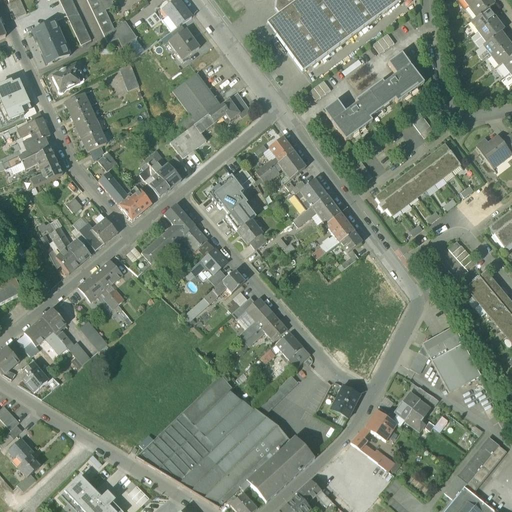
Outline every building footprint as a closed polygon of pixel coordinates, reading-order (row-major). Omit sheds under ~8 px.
[(58,0),(63,10),(74,5),(71,0),(58,0)] [(104,12),(98,0),(86,0),(108,45),(118,40),(113,31),(104,12)] [(98,0),(104,12),(114,7),(112,3),(116,0),(98,0)] [(159,11),(158,13),(161,21),(160,21),(170,34),(176,30),(162,11),(176,0),(166,0),(163,2),(164,3),(162,5),(160,7),(159,11)] [(176,0),(162,11),(176,30),(181,27),(191,19),(176,0)] [(398,0),(299,0),(279,15),(278,16),(287,28),(275,36),(302,73),(400,2),(398,0)] [(276,0),(275,10),(279,15),(299,0),(276,0)] [(460,0),(468,9),(479,0),(460,0)] [(493,6),(488,0),(479,0),(468,9),(476,19),(487,11),(493,6)] [(9,6),(16,20),(26,15),(20,1),(18,2),(9,6)] [(91,42),(74,5),(63,10),(63,11),(67,17),(80,47),(91,42)] [(463,12),(471,23),(476,19),(468,9),(463,12)] [(495,21),(487,11),(476,19),(471,23),(470,24),(477,34),(495,21)] [(151,29),(161,22),(154,14),(145,22),(151,29)] [(287,28),(278,16),(266,24),(275,36),(287,28)] [(503,31),(495,21),(477,34),(485,45),(500,34),(503,31)] [(43,55),(48,66),(69,57),(54,23),(33,32),(38,42),(36,43),(42,56),(43,55)] [(129,64),(139,57),(138,57),(129,45),(136,40),(125,23),(113,31),(118,40),(129,64)] [(471,39),(477,34),(470,24),(463,29),(471,39)] [(176,30),(170,34),(174,39),(184,31),(181,27),(176,30)] [(179,52),(185,60),(199,50),(185,31),(184,31),(174,39),(168,43),(168,44),(176,54),(179,52)] [(168,43),(174,39),(170,34),(161,41),(165,46),(168,44),(168,43)] [(477,34),(471,39),(470,40),(478,50),(482,47),(485,45),(477,34)] [(507,44),(500,34),(485,45),(482,47),(490,57),(507,44)] [(372,47),(379,57),(394,46),(387,36),(372,47)] [(138,57),(139,57),(145,53),(136,40),(129,45),(138,57)] [(455,42),(447,45),(450,53),(458,50),(455,42)] [(511,56),(511,50),(507,44),(490,57),(498,68),(501,65),(511,56)] [(482,47),(478,50),(475,53),(483,63),(490,57),(482,47)] [(179,52),(176,54),(182,62),(185,60),(179,52)] [(322,113),(345,143),(371,124),(369,120),(394,102),(396,105),(423,86),(401,55),(387,66),(395,77),(383,85),(381,83),(354,103),(356,105),(344,114),(336,103),(322,113)] [(511,56),(501,65),(509,76),(511,73),(511,56)] [(3,58),(0,58),(0,65),(3,71),(8,69),(3,58)] [(342,73),(344,77),(360,65),(358,62),(342,73)] [(119,71),(127,93),(139,89),(130,65),(119,71)] [(59,95),(61,95),(62,95),(63,93),(83,82),(75,66),(63,72),(57,75),(52,78),(58,91),(58,93),(59,95)] [(180,125),(186,133),(194,127),(220,107),(196,75),(172,93),(190,117),(180,125)] [(12,85),(11,82),(0,87),(0,123),(1,127),(24,117),(25,119),(36,114),(34,109),(31,110),(26,98),(27,98),(25,92),(23,92),(19,83),(12,85)] [(460,82),(455,86),(460,93),(466,89),(460,82)] [(308,94),(315,103),(330,92),(323,83),(308,94)] [(227,102),(235,113),(245,106),(237,94),(228,101),(227,102)] [(64,104),(70,117),(87,109),(84,102),(86,102),(83,96),(64,104)] [(227,113),(221,118),(223,121),(225,124),(228,121),(230,123),(238,117),(235,113),(227,102),(222,106),(227,113)] [(220,107),(194,127),(200,136),(215,125),(214,123),(215,123),(221,118),(227,113),(222,106),(220,107)] [(250,113),(245,106),(235,113),(238,117),(240,121),(250,113)] [(89,109),(87,109),(70,117),(76,129),(92,122),(89,115),(91,114),(89,109)] [(409,121),(412,126),(422,119),(418,114),(409,121)] [(412,126),(416,131),(426,123),(422,119),(412,126)] [(21,157),(18,158),(21,165),(50,151),(45,140),(49,138),(42,120),(32,124),(26,126),(30,137),(32,140),(23,144),(22,144),(26,154),(21,157)] [(94,121),(92,122),(76,129),(81,142),(98,134),(95,127),(97,126),(94,121)] [(416,131),(420,135),(429,128),(426,123),(416,131)] [(28,138),(30,137),(26,126),(17,130),(21,140),(28,137),(28,138)] [(206,143),(200,136),(194,127),(186,133),(169,145),(182,161),(206,143)] [(433,133),(429,128),(420,135),(423,140),(433,133)] [(100,133),(98,134),(81,142),(87,154),(89,154),(100,148),(104,147),(100,139),(102,139),(101,135),(100,133)] [(107,133),(101,135),(102,139),(106,146),(112,143),(107,133)] [(475,148),(492,170),(511,156),(503,145),(498,139),(488,146),(485,141),(475,148)] [(22,144),(23,144),(21,140),(16,142),(17,146),(20,151),(19,152),(21,157),(26,154),(22,144)] [(268,150),(275,160),(279,165),(293,154),(282,140),(268,150)] [(511,155),(511,147),(507,141),(503,145),(511,156),(511,155)] [(20,151),(17,146),(9,150),(11,156),(19,152),(20,151)] [(254,154),(257,159),(262,155),(267,152),(263,147),(254,154)] [(89,154),(93,163),(103,155),(100,148),(89,154)] [(445,148),(436,154),(450,173),(459,167),(453,159),(455,158),(451,152),(449,154),(445,148)] [(267,152),(262,155),(269,164),(271,162),(271,163),(275,160),(268,150),(267,152)] [(56,164),(50,151),(21,165),(24,172),(37,166),(39,172),(56,164)] [(21,157),(19,152),(11,156),(0,161),(0,162),(1,164),(2,166),(18,158),(21,157)] [(144,163),(147,166),(153,161),(162,171),(166,167),(155,154),(144,163)] [(279,165),(277,166),(281,171),(289,182),(305,170),(293,154),(279,165)] [(442,180),(450,173),(436,154),(428,161),(442,180)] [(101,168),(104,166),(111,160),(107,155),(97,163),(101,168)] [(172,161),(184,175),(188,171),(177,157),(172,161)] [(13,169),(21,165),(18,158),(2,166),(4,172),(5,173),(9,170),(13,169)] [(348,167),(352,172),(361,164),(358,159),(348,167)] [(116,166),(111,160),(104,166),(109,172),(116,166)] [(277,166),(279,165),(275,160),(271,163),(271,162),(269,164),(262,168),(267,174),(277,166)] [(149,169),(156,176),(162,171),(153,161),(147,166),(149,169)] [(433,186),(442,180),(428,161),(419,167),(433,186)] [(42,177),(29,183),(32,190),(39,187),(62,177),(56,164),(39,172),(42,177)] [(352,172),(355,176),(365,169),(361,164),(352,172)] [(21,165),(13,169),(15,174),(18,173),(18,174),(24,172),(21,165)] [(106,174),(109,172),(104,166),(101,168),(106,174)] [(277,173),(281,171),(277,166),(267,174),(259,180),(264,187),(279,176),(277,173)] [(166,167),(162,171),(156,176),(158,179),(169,192),(180,183),(167,167),(166,167)] [(425,192),(433,186),(419,167),(414,171),(413,169),(409,172),(425,192)] [(255,174),(259,180),(267,174),(262,168),(255,174)] [(13,169),(9,170),(12,177),(18,174),(18,173),(15,174),(13,169)] [(139,177),(147,187),(158,179),(156,176),(149,169),(139,177)] [(355,176),(359,181),(368,174),(365,169),(355,176)] [(255,183),(243,170),(234,177),(246,191),(255,183)] [(416,199),(425,192),(409,172),(406,175),(407,176),(402,180),(416,199)] [(450,173),(442,180),(446,185),(455,179),(450,173)] [(372,179),(368,174),(359,181),(362,186),(372,179)] [(98,184),(119,208),(128,200),(119,188),(108,176),(98,184)] [(243,193),(231,177),(207,195),(220,211),(222,210),(227,217),(225,218),(236,233),(251,222),(255,218),(239,197),(243,193)] [(169,192),(158,179),(147,187),(150,189),(159,200),(169,192)] [(408,205),(416,199),(402,180),(397,184),(396,182),(392,185),(408,205)] [(438,192),(446,185),(442,180),(433,186),(438,192)] [(293,197),(305,213),(311,209),(326,198),(314,182),(305,188),(295,196),(293,197)] [(28,192),(32,190),(29,183),(23,185),(27,192),(28,192)] [(291,191),(295,196),(305,188),(301,183),(291,191)] [(128,200),(129,201),(139,193),(135,188),(130,192),(124,184),(119,188),(128,200)] [(399,212),(408,205),(392,185),(389,187),(390,189),(385,193),(399,212)] [(429,198),(438,192),(433,186),(425,192),(429,198)] [(141,196),(150,208),(159,200),(150,189),(142,196),(141,196)] [(142,196),(139,193),(129,201),(141,215),(150,208),(141,196),(142,196)] [(390,218),(399,212),(385,193),(375,200),(379,206),(377,208),(381,213),(385,211),(390,218)] [(26,196),(19,200),(23,208),(31,204),(26,196)] [(296,215),(299,218),(301,217),(305,213),(293,197),(287,202),(290,206),(291,204),(298,213),(296,215)] [(326,198),(311,209),(315,214),(322,224),(325,227),(339,216),(326,198)] [(66,207),(73,216),(82,209),(74,200),(66,207)] [(129,201),(128,200),(119,208),(123,213),(127,219),(127,218),(131,223),(141,215),(129,201)] [(180,241),(180,240),(194,228),(175,207),(163,217),(173,228),(164,236),(171,244),(178,238),(180,241)] [(311,217),(315,214),(311,209),(305,213),(301,217),(305,223),(311,219),(312,218),(311,217)] [(312,218),(311,219),(317,227),(322,224),(315,214),(311,217),(312,218)] [(325,227),(333,238),(338,246),(339,245),(353,234),(339,216),(325,227)] [(292,223),(297,229),(305,223),(301,217),(299,218),(292,223)] [(511,243),(511,242),(511,225),(506,218),(497,224),(511,243)] [(72,227),(78,233),(87,226),(81,219),(72,227)] [(54,233),(59,229),(61,228),(57,221),(50,225),(54,233)] [(105,221),(92,232),(91,232),(103,247),(117,235),(105,221)] [(236,233),(247,247),(249,246),(261,237),(261,236),(251,222),(236,233)] [(503,250),(511,243),(497,224),(489,231),(493,237),(491,238),(496,243),(497,242),(503,250)] [(45,229),(46,228),(44,225),(38,229),(41,236),(47,232),(45,229)] [(47,232),(49,236),(54,233),(50,225),(46,228),(45,229),(47,232)] [(92,232),(87,226),(78,233),(79,235),(87,244),(95,254),(103,247),(91,232),(92,232)] [(194,228),(180,240),(184,244),(193,255),(197,251),(207,243),(194,228)] [(54,233),(66,251),(70,247),(59,229),(54,233)] [(49,236),(62,255),(66,251),(54,233),(49,236)] [(361,245),(353,234),(339,245),(347,256),(361,245)] [(77,242),(82,248),(87,244),(79,235),(74,239),(76,242),(77,242)] [(174,246),(171,244),(164,236),(141,256),(143,258),(151,267),(159,260),(158,260),(169,250),(174,246)] [(45,237),(40,240),(43,247),(49,244),(45,237)] [(249,246),(254,252),(266,243),(261,237),(249,246)] [(325,256),(338,246),(333,238),(329,241),(328,239),(322,244),(323,246),(319,248),(321,250),(325,256)] [(174,246),(169,250),(177,259),(183,254),(179,250),(184,244),(180,240),(180,241),(174,246)] [(275,243),(282,251),(287,248),(280,240),(275,243)] [(76,242),(70,247),(66,251),(79,267),(90,258),(82,248),(77,242),(76,242)] [(197,251),(205,259),(214,250),(207,243),(197,251)] [(448,251),(452,255),(460,248),(456,244),(448,251)] [(290,245),(282,252),(286,257),(294,250),(290,245)] [(452,255),(456,260),(465,252),(461,247),(460,248),(452,255)] [(133,266),(134,265),(143,258),(141,256),(134,249),(125,257),(133,266)] [(173,263),(177,259),(169,250),(158,260),(159,260),(161,263),(168,257),(173,263)] [(185,276),(189,280),(193,277),(194,278),(196,276),(201,273),(208,271),(212,276),(213,277),(219,271),(227,265),(214,250),(205,259),(185,276)] [(311,257),(316,263),(325,256),(321,250),(311,257)] [(79,267),(66,251),(62,255),(57,258),(55,260),(63,269),(68,276),(79,267)] [(48,255),(52,263),(55,260),(57,258),(52,252),(48,255)] [(469,256),(465,252),(456,260),(460,264),(469,256)] [(340,267),(344,271),(358,260),(354,256),(340,267)] [(406,301),(375,256),(357,269),(387,313),(406,301)] [(472,261),(469,256),(460,264),(464,269),(472,261)] [(151,267),(143,258),(134,265),(133,266),(129,270),(137,278),(138,279),(151,267)] [(52,263),(58,274),(63,269),(55,260),(52,263)] [(428,268),(432,273),(441,265),(437,260),(428,268)] [(476,265),(472,261),(464,269),(467,273),(476,265)] [(110,263),(93,277),(105,291),(105,292),(111,287),(122,277),(110,263)] [(432,273),(436,277),(445,269),(441,265),(432,273)] [(436,277),(440,282),(449,274),(445,269),(436,277)] [(208,271),(201,273),(207,281),(212,276),(208,271)] [(207,281),(215,290),(221,285),(227,280),(219,271),(213,277),(212,276),(207,281)] [(203,284),(207,281),(201,273),(196,276),(203,284)] [(227,280),(221,285),(215,290),(212,293),(217,299),(226,291),(231,296),(244,284),(243,284),(235,274),(234,273),(227,280)] [(440,282),(444,286),(453,278),(449,274),(440,282)] [(465,289),(472,298),(491,283),(484,274),(478,279),(477,277),(471,282),(472,283),(465,289)] [(101,294),(105,291),(93,277),(78,289),(90,304),(96,299),(101,294)] [(457,283),(453,278),(444,286),(448,291),(457,283)] [(0,307),(22,296),(13,279),(0,285),(0,307)] [(342,323),(308,281),(291,294),(326,337),(342,323)] [(472,298),(479,306),(499,289),(496,286),(494,287),(491,283),(472,298)] [(109,296),(114,292),(111,287),(105,292),(109,296)] [(479,306),(486,314),(504,299),(500,294),(502,293),(499,289),(479,306)] [(112,312),(118,307),(109,296),(105,292),(105,291),(101,294),(105,299),(103,301),(112,312)] [(114,292),(109,296),(118,307),(123,302),(114,292)] [(212,293),(203,300),(209,306),(217,299),(212,293)] [(109,315),(112,312),(103,301),(105,299),(101,294),(96,299),(109,315)] [(232,301),(236,305),(239,309),(247,302),(240,295),(232,301)] [(473,310),(479,306),(472,298),(466,303),(473,311),(473,310)] [(486,314),(493,322),(511,306),(511,305),(510,302),(508,304),(504,299),(486,314)] [(188,324),(209,306),(203,300),(182,319),(183,319),(182,319),(188,324)] [(255,324),(261,331),(274,319),(259,301),(255,305),(252,308),(245,313),(255,324)] [(252,308),(247,302),(239,309),(231,316),(236,322),(236,321),(238,320),(245,313),(252,308)] [(231,316),(239,309),(236,305),(227,312),(231,316)] [(479,306),(473,310),(480,319),(486,314),(479,306)] [(511,306),(493,322),(499,330),(511,320),(511,306)] [(53,334),(54,335),(58,332),(65,327),(52,311),(42,320),(53,334)] [(128,319),(122,313),(117,317),(122,324),(128,319)] [(245,313),(238,320),(247,331),(255,324),(245,313)] [(287,332),(274,319),(261,331),(264,335),(273,344),(287,332)] [(45,340),(53,334),(42,320),(24,335),(25,336),(31,344),(35,348),(45,340)] [(246,332),(247,331),(238,320),(236,321),(246,332)] [(511,320),(499,330),(506,339),(511,334),(511,320)] [(79,331),(98,353),(107,346),(88,323),(79,331)] [(239,338),(245,345),(261,331),(255,324),(247,331),(246,332),(239,338)] [(354,374),(374,381),(392,331),(372,324),(354,374)] [(429,359),(431,363),(463,346),(453,329),(422,346),(422,347),(429,359)] [(264,335),(261,331),(245,345),(248,349),(264,335)] [(60,335),(58,332),(54,335),(58,340),(63,345),(66,349),(71,344),(62,334),(60,335)] [(53,334),(45,340),(50,347),(58,340),(54,335),(53,334)] [(275,347),(288,362),(302,349),(289,335),(275,347)] [(17,342),(23,351),(31,344),(25,336),(17,342)] [(50,347),(55,352),(59,356),(67,350),(66,349),(63,345),(58,340),(50,347)] [(39,353),(35,348),(31,344),(23,351),(22,352),(31,360),(39,353)] [(67,350),(81,367),(89,361),(76,345),(73,348),(71,344),(66,349),(67,350)] [(480,377),(463,346),(431,363),(448,395),(480,377)] [(422,347),(418,354),(409,371),(419,376),(428,360),(429,359),(422,347)] [(0,354),(0,375),(2,378),(7,373),(18,364),(6,349),(0,354)] [(303,351),(302,349),(288,362),(289,363),(303,351)] [(294,371),(295,372),(309,357),(303,351),(289,363),(288,365),(294,371)] [(260,360),(265,366),(274,357),(269,352),(260,360)] [(34,394),(34,395),(47,384),(46,384),(35,371),(36,371),(35,370),(35,371),(32,367),(31,366),(25,372),(28,376),(23,381),(23,382),(23,381),(34,394)] [(15,377),(7,373),(2,378),(9,382),(11,383),(15,377)] [(254,411),(263,418),(297,385),(289,377),(254,411)] [(136,459),(218,510),(226,503),(240,490),(247,484),(250,487),(251,488),(256,494),(265,504),(313,460),(294,440),(289,444),(277,430),(278,429),(263,418),(254,411),(253,411),(253,412),(228,393),(231,390),(229,388),(220,378),(200,397),(200,398),(182,415),(181,415),(153,442),(143,452),(136,459)] [(53,392),(60,386),(53,380),(47,385),(53,392)] [(342,388),(336,399),(354,409),(360,397),(342,387),(342,388)] [(421,400),(422,398),(425,394),(419,390),(415,395),(421,400)] [(428,403),(429,403),(430,401),(432,398),(425,394),(422,398),(428,403)] [(409,395),(402,404),(412,411),(419,402),(409,395)] [(437,402),(432,398),(430,401),(432,402),(430,404),(429,403),(428,403),(433,407),(437,402)] [(348,421),(354,409),(336,399),(330,411),(340,416),(348,421)] [(389,409),(389,411),(393,405),(385,399),(381,404),(389,409)] [(412,411),(411,413),(422,421),(430,410),(419,402),(412,411)] [(378,408),(386,414),(389,411),(389,409),(381,404),(378,408)] [(411,413),(412,411),(402,404),(394,415),(404,423),(411,413)] [(0,411),(0,421),(10,433),(19,425),(4,408),(0,411)] [(394,415),(389,411),(386,414),(384,416),(399,429),(404,423),(394,415)] [(365,429),(364,430),(369,433),(385,443),(396,426),(375,412),(365,429)] [(420,423),(422,421),(411,413),(404,423),(418,434),(424,426),(420,423)] [(330,424),(342,430),(345,425),(348,421),(340,416),(337,421),(333,419),(330,424)] [(438,429),(435,433),(439,435),(448,423),(441,418),(434,427),(438,429)] [(428,424),(425,429),(430,433),(432,430),(434,428),(428,424)] [(470,432),(479,438),(483,434),(474,427),(470,432)] [(8,435),(13,441),(21,433),(16,428),(8,435)] [(364,430),(359,435),(364,438),(369,433),(364,430)] [(363,440),(364,438),(359,435),(350,445),(359,452),(364,446),(367,443),(363,440)] [(138,447),(143,452),(153,442),(148,437),(138,447)] [(457,478),(466,486),(491,456),(498,447),(488,440),(457,478)] [(16,459),(22,465),(30,458),(33,455),(20,441),(8,453),(14,460),(16,459)] [(359,452),(377,465),(383,457),(376,451),(374,454),(364,446),(359,452)] [(498,447),(491,456),(499,462),(506,454),(498,447)] [(348,455),(344,460),(355,468),(359,463),(348,455)] [(471,496),(499,462),(491,456),(466,486),(463,490),(471,496)] [(102,467),(93,457),(89,460),(98,470),(102,467)] [(394,465),(383,457),(377,465),(388,473),(390,472),(394,465)] [(39,469),(30,458),(22,465),(17,469),(26,479),(27,480),(30,477),(39,469)] [(324,482),(356,511),(365,511),(379,497),(368,487),(341,463),(324,482)] [(394,465),(390,472),(394,475),(400,466),(396,463),(394,465)] [(386,484),(391,476),(372,465),(367,473),(386,484)] [(19,489),(27,482),(30,486),(35,482),(30,477),(27,480),(26,479),(17,487),(19,489)] [(80,478),(59,498),(72,511),(119,511),(112,504),(115,502),(106,494),(101,500),(80,478)] [(466,486),(457,478),(443,495),(453,502),(463,490),(466,486)] [(23,493),(30,486),(27,482),(19,489),(23,493)] [(295,495),(297,497),(305,507),(315,497),(321,492),(310,482),(295,495)] [(247,484),(240,490),(226,503),(230,507),(242,496),(244,494),(243,493),(250,487),(247,484)] [(149,501),(136,488),(128,496),(140,509),(149,501)] [(242,496),(249,503),(253,500),(251,498),(256,494),(251,488),(244,494),(242,496)] [(491,511),(471,496),(463,490),(453,502),(445,511),(491,511)] [(320,501),(326,508),(331,503),(321,492),(315,497),(320,501)] [(230,507),(234,511),(255,511),(256,511),(249,503),(242,496),(230,507)] [(309,511),(305,507),(297,497),(293,501),(286,507),(291,511),(309,511),(310,511),(309,511)] [(305,507),(309,511),(320,501),(315,497),(305,507)]
